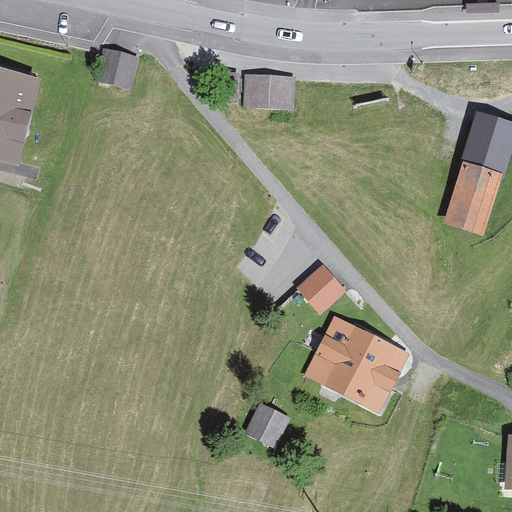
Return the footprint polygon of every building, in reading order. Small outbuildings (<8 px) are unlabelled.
[(104,81),(133,90),(142,62),(113,52),(104,81)] [(254,76),(252,106),(297,110),(300,79),(254,76)] [(229,103),(245,103),(246,79),(230,78),(229,103)] [(0,157),(15,161),(33,89),(0,80),(0,157)] [(511,129),(484,121),(469,166),(473,167),(455,218),(483,227),(500,176),(503,177),(511,150),(511,129)] [(345,293),(325,271),(280,311),(300,333),(345,293)] [(337,321),(312,375),(381,407),(406,353),(337,321)] [(259,404),(244,433),(275,448),(290,419),(259,404)]
